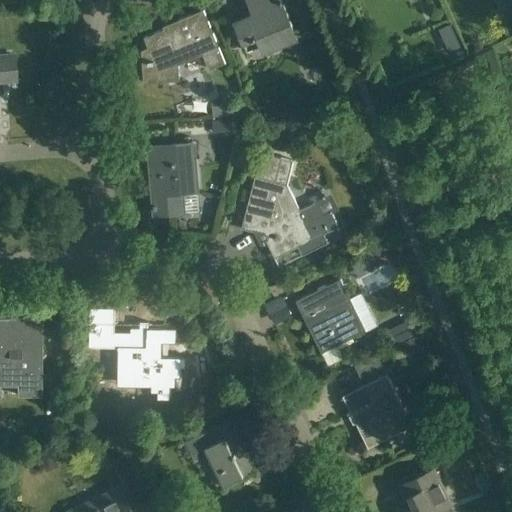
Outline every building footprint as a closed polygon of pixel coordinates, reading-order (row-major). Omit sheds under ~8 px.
[(298,38),(281,0),(260,0),(256,2),(260,10),(254,12),(255,13),(236,21),(244,40),(245,42),(259,37),(264,51),(279,46),(298,38)] [(226,63),(204,9),(179,19),(180,22),(144,37),(148,47),(141,50),(143,83),(169,81),(168,64),(183,58),(185,62),(203,54),(209,70),(226,63)] [(462,47),(457,36),(445,41),(449,52),(462,47)] [(0,81),(15,80),(13,55),(0,56),(0,81)] [(212,105),(213,116),(230,115),(229,104),(212,105)] [(212,120),(214,132),(231,130),(229,118),(212,120)] [(318,128),(330,131),(333,121),(321,118),(318,128)] [(150,166),(154,214),(184,212),(183,191),(194,190),(190,143),(170,145),(172,165),(150,166)] [(280,158),(260,152),(246,209),(241,228),(254,231),(255,227),(266,230),(269,229),(273,236),(266,239),(275,257),(293,249),(298,246),(301,252),(328,239),(324,231),(338,224),(332,211),(322,215),(314,199),(297,208),(285,185),(292,160),(280,158)] [(314,292),(296,300),(321,352),(339,344),(366,330),(378,325),(362,292),(351,298),(341,278),(314,292)] [(120,308),(90,307),(89,345),(117,346),(117,380),(150,381),(150,392),(158,392),(157,399),(170,399),(170,387),(176,387),(176,377),(181,378),(181,368),(186,368),(186,357),(162,357),(162,342),(177,342),(177,328),(148,327),(148,321),(141,321),(138,323),(138,325),(138,341),(114,340),(115,309),(120,309),(120,308)] [(42,319),(0,318),(0,379),(16,380),(16,385),(17,385),(17,396),(41,396),(41,386),(42,319)] [(388,329),(395,343),(416,334),(409,319),(388,329)] [(55,335),(68,335),(68,322),(55,322),(55,335)] [(401,341),(405,353),(421,348),(418,337),(401,341)] [(412,425),(387,374),(342,395),(368,447),(412,425)] [(254,470),(230,419),(185,441),(192,455),(206,448),(224,484),(254,470)] [(156,461),(147,444),(140,448),(149,465),(156,461)] [(132,459),(116,467),(128,494),(145,486),(132,459)] [(452,504),(435,468),(398,486),(404,499),(410,496),(415,506),(402,511),(440,511),(439,510),(452,504)] [(132,511),(130,507),(120,486),(95,498),(99,507),(89,511),(132,511)]
